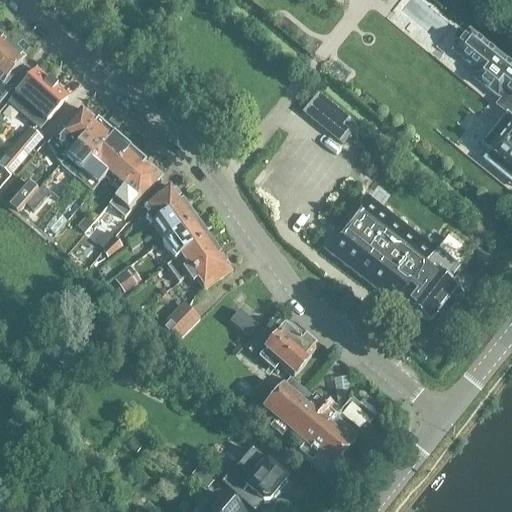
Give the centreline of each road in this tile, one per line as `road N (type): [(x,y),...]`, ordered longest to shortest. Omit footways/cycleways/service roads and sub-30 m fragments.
road 1 (unclassified): [(442,418),(312,308),(175,134),(22,0)]
road 2 (unknown): [(206,175),(272,112),(349,17),(350,0)]
